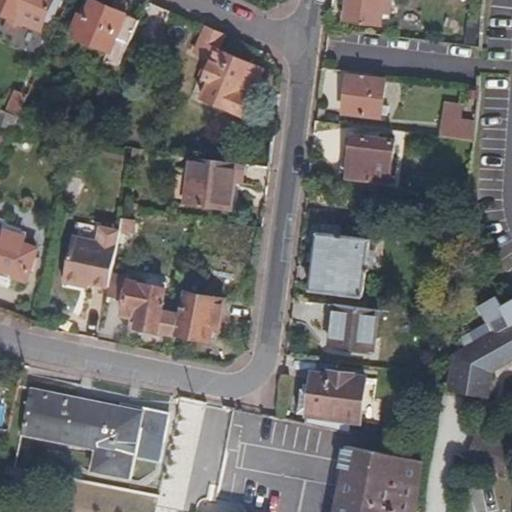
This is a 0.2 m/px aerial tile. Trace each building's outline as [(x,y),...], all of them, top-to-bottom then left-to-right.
[(51,22),(59,0),(0,0),(0,12),(11,17),(5,30),(19,36),(24,24),(41,31),(45,20),(51,22)] [(388,20),(390,0),(387,0),(347,0),(345,23),(379,27),(380,19),(388,20)] [(109,90),(139,21),(91,1),(84,18),(78,16),(63,52),(68,54),(66,59),(98,72),(93,83),(109,90)] [(166,21),(170,13),(146,3),(143,11),(166,21)] [(242,95),(254,65),(218,50),(224,35),(205,27),(195,52),(211,59),(203,78),(209,81),(201,98),(242,115),(249,99),(242,95)] [(249,99),(262,68),(254,65),(242,95),(249,99)] [(381,119),(385,80),(347,75),(343,114),(381,119)] [(18,119),(28,97),(15,92),(7,113),(0,110),(0,131),(11,136),(18,119)] [(474,139),(476,122),(444,118),(441,136),(474,140),(474,139)] [(0,160),(0,161),(11,136),(0,131),(0,160)] [(389,184),(395,141),(352,136),(346,178),(389,184)] [(230,211),(233,184),(243,185),(246,164),(191,157),(185,206),(230,211)] [(0,276),(8,280),(10,276),(24,281),(36,250),(22,245),(25,237),(13,233),(20,218),(13,215),(11,222),(0,218),(0,276)] [(130,234),(132,222),(120,220),(118,232),(130,234)] [(361,299),(368,241),(335,237),(336,228),(323,227),(322,235),(316,234),(309,292),(361,299)] [(111,272),(116,246),(71,237),(62,282),(81,286),(82,282),(89,283),(109,287),(111,272)] [(125,301),(129,281),(130,276),(111,272),(109,287),(107,297),(125,301)] [(162,310),(166,288),(129,281),(125,301),(122,316),(139,319),(137,330),(175,337),(179,314),(162,310)] [(215,324),(220,298),(183,291),(179,314),(175,337),(204,342),(208,323),(215,324)] [(448,391),(482,398),(487,396),(490,373),(485,369),(492,357),(495,361),(499,359),(503,366),(511,360),(511,304),(504,309),(497,297),(480,307),(489,322),(472,332),(462,338),(467,347),(454,355),(448,391)] [(372,350),(377,310),(334,305),(329,345),(372,350)] [(472,332),(468,323),(457,329),(462,338),(472,332)] [(359,427),(368,383),(354,381),(354,379),(331,374),(330,379),(315,376),(312,392),(303,390),(298,415),(306,416),(305,424),(350,433),(351,425),(359,427)] [(128,481),(137,437),(176,445),(181,419),(29,388),(20,436),(93,451),(88,473),(128,481)] [(511,474),(511,443),(476,432),(467,459),(511,474)] [(350,446),(339,499),(336,511),(417,511),(423,462),(350,446)] [(80,511),(153,511),(157,495),(77,478),(70,510),(80,511)]
